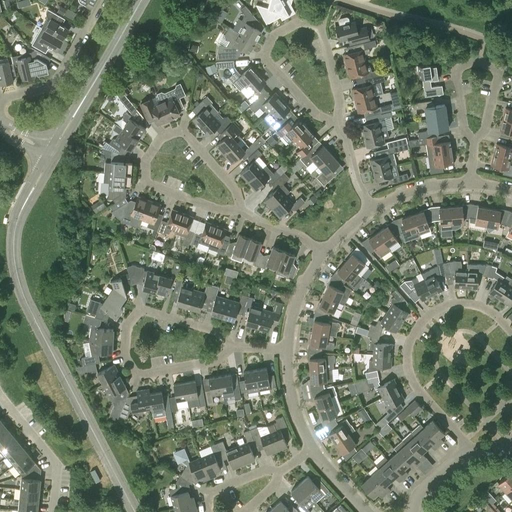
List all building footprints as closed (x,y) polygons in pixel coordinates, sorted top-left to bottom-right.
[(6,9),(11,5),(3,0),(6,9)] [(77,0),(78,0),(78,2),(79,3),(91,9),(95,0),(77,0)] [(270,0),(268,9),(256,5),(266,24),(283,15),(285,18),(295,13),(290,5),(291,0),(270,0)] [(58,11),(63,14),(67,9),(61,5),(58,11)] [(261,32),(246,23),(248,19),(253,15),(244,6),(240,10),(244,15),(241,20),(239,18),(232,29),(240,33),(255,42),(261,32)] [(221,19),(224,11),(219,8),(215,16),(221,19)] [(46,27),(44,30),(63,40),(69,30),(61,25),(61,23),(63,18),(47,9),(45,13),(47,18),(44,22),(46,27)] [(356,30),(354,22),(336,27),(337,34),(337,36),(338,36),(339,41),(358,36),(359,42),(369,39),(366,27),(356,30)] [(249,53),(255,42),(240,33),(232,29),(229,27),(224,35),(225,39),(229,41),(226,47),(219,45),(216,60),(229,59),(231,48),(234,44),(249,53)] [(56,51),(63,40),(44,30),(42,33),(37,34),(32,45),(44,52),(47,48),(49,47),(56,51)] [(343,48),(345,54),(343,54),(346,66),(365,61),(363,54),(369,52),(368,48),(376,46),(374,40),(343,48)] [(17,59),(16,56),(11,57),(13,64),(18,63),(22,80),(34,77),(33,73),(37,73),(37,75),(48,73),(46,65),(50,59),(34,50),(33,52),(23,54),(20,58),(17,59)] [(178,53),(175,59),(180,62),(183,56),(178,53)] [(15,75),(13,64),(9,65),(8,61),(4,62),(0,59),(0,83),(0,85),(13,82),(11,76),(15,75)] [(370,67),(367,68),(365,61),(346,66),(349,78),(355,76),(356,82),(384,75),(382,69),(371,72),(370,67)] [(213,64),(206,67),(208,73),(216,70),(213,64)] [(429,64),(416,66),(417,73),(418,72),(419,79),(422,78),(424,97),(443,94),(441,86),(431,87),(430,80),(438,79),(436,66),(430,67),(429,64)] [(245,86),(258,74),(251,66),(241,75),(236,70),(228,77),(240,91),(245,86)] [(250,104),(259,96),(260,97),(266,91),(262,86),(266,82),(258,74),(245,86),(252,94),(246,99),(250,104)] [(356,82),(358,88),(352,89),(355,101),(374,96),(383,94),(380,82),(385,81),(384,75),(356,82)] [(167,100),(161,102),(168,120),(170,119),(172,120),(177,118),(177,116),(179,115),(174,103),(180,100),(179,98),(185,95),(180,83),(176,85),(175,88),(164,93),(167,100)] [(123,94),(124,95),(130,91),(126,86),(119,89),(123,94)] [(135,108),(124,95),(123,94),(119,89),(114,91),(119,99),(132,115),(136,109),(135,108)] [(275,93),(271,96),(266,91),(260,97),(249,107),(254,113),(259,108),(262,111),(265,109),(269,113),(282,101),(275,93)] [(391,104),(377,108),(374,96),(355,101),(358,113),(363,111),(365,117),(391,110),(392,110),(391,104)] [(166,121),(168,120),(161,102),(155,105),(152,98),(139,104),(146,120),(147,120),(149,123),(155,121),(157,125),(159,124),(161,125),(166,122),(166,121)] [(192,120),(199,128),(213,116),(209,111),(211,110),(208,106),(211,104),(206,99),(203,102),(202,100),(191,110),(196,116),(192,120)] [(249,106),(244,101),(237,107),(242,112),(249,106)] [(276,131),(286,122),(287,121),(282,116),(290,109),(282,101),(269,113),(276,121),(271,125),(276,131)] [(414,110),(425,108),(427,120),(446,117),(444,105),(434,106),(431,101),(413,104),(414,110)] [(511,109),(505,108),(502,119),(511,121),(511,109)] [(381,131),(387,130),(384,118),(392,116),(391,110),(365,117),(366,124),(361,125),(364,136),(381,131)] [(123,120),(127,123),(122,129),(138,140),(145,129),(130,118),(131,117),(126,113),(123,117),(123,120)] [(218,119),(217,120),(213,116),(199,128),(207,136),(215,129),(219,134),(232,122),(227,117),(218,119)] [(418,139),(425,138),(438,136),(439,130),(448,129),(446,117),(427,120),(428,127),(425,132),(417,133),(418,139)] [(290,127),(286,122),(276,131),(288,144),(293,140),(307,127),(299,119),(290,127)] [(511,121),(502,119),(500,130),(511,132),(511,136),(511,139),(511,121)] [(215,146),(223,154),(237,142),(241,138),(237,134),(233,130),(237,127),(232,122),(219,134),(217,136),(221,140),(215,146)] [(314,136),(307,127),(293,140),(300,149),(296,152),(301,157),(319,141),(314,136)] [(102,148),(111,151),(117,153),(122,147),(124,146),(131,150),(138,140),(122,129),(115,140),(114,139),(112,139),(109,144),(106,142),(102,148)] [(389,138),(387,130),(381,131),(364,136),(367,148),(384,143),(383,140),(389,138)] [(223,154),(231,163),(240,156),(244,160),(265,141),(260,136),(248,147),(245,144),(241,147),(237,142),(223,154)] [(271,136),(266,141),(272,147),(277,142),(271,136)] [(428,156),(433,155),(452,152),(450,141),(439,143),(438,136),(425,138),(428,156)] [(387,144),(388,148),(407,143),(406,139),(387,144)] [(493,154),(511,159),(511,153),(511,141),(509,147),(496,144),(493,154)] [(388,148),(389,154),(387,156),(370,160),(373,171),(390,166),(396,165),(393,153),(409,149),(407,143),(388,148)] [(310,173),(318,166),(331,154),(323,146),(314,154),(310,149),(299,159),(307,167),(306,168),(310,173)] [(252,163),(240,173),(247,181),(265,165),(258,158),(262,154),(257,149),(248,158),(252,163)] [(124,155),(117,153),(111,151),(110,163),(105,162),(104,173),(131,175),(132,163),(123,162),(124,155)] [(442,165),(453,164),(452,152),(433,155),(434,166),(429,167),(430,174),(443,172),(442,165)] [(324,186),(334,176),(330,172),(339,163),(331,154),(318,166),(323,171),(316,177),(324,186)] [(511,165),(509,165),(511,159),(493,154),(491,165),(504,168),(502,174),(511,176),(511,165)] [(288,166),(292,172),(302,164),(298,158),(288,166)] [(271,184),(281,175),(277,171),(273,174),(265,165),(247,181),(255,190),(264,183),(270,183),(271,184)] [(396,165),(390,166),(373,171),(375,181),(390,178),(391,185),(409,180),(407,174),(399,176),(396,165)] [(108,199),(112,199),(115,203),(125,198),(127,186),(130,187),(131,175),(104,173),(103,183),(109,183),(108,199)] [(289,192),(282,184),(286,181),(289,179),(284,173),(281,175),(271,184),(273,186),(272,192),(264,200),(271,208),(285,196),(289,192)] [(314,195),(308,201),(311,205),(318,199),(314,195)] [(300,197),(292,204),(285,196),(271,208),(280,217),(289,208),(292,209),(293,208),(295,211),(305,202),(300,197)] [(111,212),(122,222),(127,217),(130,222),(131,225),(139,228),(142,220),(149,201),(137,197),(136,202),(130,200),(127,202),(125,198),(115,203),(110,207),(112,211),(111,212)] [(94,212),(104,206),(102,201),(91,207),(94,212)] [(156,216),(160,205),(149,201),(142,220),(148,222),(147,227),(153,229),(157,231),(161,218),(156,216)] [(463,219),(469,218),(470,204),(462,205),(462,206),(450,207),(452,229),(458,228),(460,226),(462,223),(463,223),(463,219)] [(478,205),(470,204),(469,218),(469,228),(485,231),(485,228),(489,209),(478,207),(478,205)] [(439,206),(431,207),(433,221),(440,220),(440,224),(441,230),(452,229),(450,207),(439,208),(439,206)] [(427,223),(433,221),(431,207),(423,210),(423,211),(412,215),(419,235),(430,231),(427,223)] [(498,223),(504,224),(509,211),(501,209),(500,211),(489,209),(485,228),(488,232),(496,227),(497,227),(498,223)] [(176,230),(182,213),(172,210),(167,222),(162,220),(158,232),(164,234),(164,232),(169,234),(171,228),(176,230)] [(175,233),(185,237),(182,245),(188,247),(192,234),(187,232),(192,217),(182,213),(176,230),(175,233)] [(401,218),(393,220),(400,233),(404,242),(405,242),(404,241),(410,236),(414,237),(420,236),(419,235),(412,215),(402,219),(401,218)] [(395,236),(400,233),(393,220),(387,225),(387,226),(378,232),(387,246),(397,240),(395,236)] [(197,246),(199,243),(208,246),(216,226),(206,222),(202,232),(201,232),(199,234),(196,233),(191,244),(197,246)] [(216,226),(208,246),(208,248),(218,252),(217,254),(223,256),(227,244),(230,237),(224,235),(226,230),(216,226)] [(378,232),(369,239),(368,238),(361,243),(370,253),(376,250),(381,257),(390,250),(387,246),(378,232)] [(231,256),(233,251),(244,255),(250,239),(239,234),(235,245),(229,243),(225,254),(231,256)] [(257,253),(261,243),(250,239),(244,255),(254,259),(253,264),(259,267),(263,256),(257,253)] [(482,240),(481,247),(495,249),(496,241),(482,240)] [(273,247),(269,258),(263,256),(259,267),(265,269),(266,264),(277,268),(284,251),(273,247)] [(351,253),(352,254),(345,262),(361,277),(369,268),(362,262),(366,257),(356,247),(351,253)] [(152,250),(150,256),(161,260),(163,254),(152,250)] [(295,255),(284,251),(277,268),(276,273),(292,279),(297,268),(291,266),(295,255)] [(394,259),(383,266),(386,271),(397,264),(394,259)] [(455,271),(454,288),(466,288),(466,270),(462,270),(462,265),(461,261),(454,261),(443,263),(445,275),(451,274),(450,272),(455,271)] [(337,271),(336,271),(331,277),(343,284),(347,280),(348,281),(346,283),(354,289),(356,289),(359,285),(359,283),(357,281),(361,277),(345,262),(337,271)] [(178,277),(181,264),(175,263),(171,276),(178,277)] [(439,276),(445,275),(443,263),(437,265),(437,266),(439,275),(439,276)] [(126,267),(128,273),(131,283),(141,280),(144,281),(142,289),(154,293),(159,274),(147,271),(145,276),(141,275),(138,264),(126,267)] [(482,275),(487,277),(491,266),(485,264),(482,275)] [(439,275),(437,266),(421,274),(423,279),(432,296),(442,291),(435,277),(439,275)] [(497,280),(489,293),(498,299),(511,279),(506,276),(505,278),(495,272),(497,267),(491,266),(487,277),(493,279),(493,278),(497,280)] [(478,271),(466,270),(466,288),(477,289),(478,271)] [(123,285),(131,283),(128,273),(120,276),(120,278),(112,281),(114,288),(107,297),(123,308),(120,305),(126,296),(123,285)] [(172,278),(159,274),(154,293),(167,296),(172,278)] [(183,278),(178,277),(173,292),(179,293),(176,304),(188,307),(193,289),(181,286),(183,278)] [(327,284),(329,284),(324,295),(338,302),(343,304),(351,289),(343,284),(331,277),(327,284)] [(417,278),(411,280),(422,301),(432,296),(423,279),(419,282),(417,278)] [(511,278),(511,279),(498,299),(508,305),(511,299),(511,298),(511,278)] [(404,281),(400,285),(407,294),(412,290),(404,281)] [(206,285),(204,292),(193,289),(188,307),(199,311),(201,307),(206,309),(206,310),(212,286),(206,285)] [(211,312),(210,314),(222,317),(227,299),(216,296),(218,288),(212,286),(206,310),(211,312)] [(390,302),(392,304),(387,313),(402,323),(408,313),(403,310),(407,303),(395,289),(390,294),(393,297),(391,299),(390,302)] [(241,295),(239,302),(227,299),(222,317),(234,321),(236,313),(242,315),(247,296),(241,295)] [(318,306),(317,305),(314,312),(328,317),(330,311),(332,312),(331,314),(338,318),(341,311),(335,308),(338,302),(324,295),(318,306)] [(250,306),(252,298),(247,296),(242,315),(247,316),(245,324),(257,327),(262,309),(250,306)] [(95,314),(94,317),(99,319),(107,321),(108,315),(116,318),(123,308),(107,297),(103,304),(90,299),(86,311),(95,314)] [(275,301),(272,312),(262,309),(257,327),(269,331),(271,323),(276,325),(278,319),(281,307),(282,303),(275,301)] [(308,324),(313,325),(312,332),(327,335),(336,336),(337,331),(339,330),(339,325),(338,323),(328,321),(328,323),(326,323),(328,317),(314,312),(313,318),(309,317),(308,324)] [(354,312),(350,322),(355,324),(359,314),(354,312)] [(396,332),(402,323),(387,313),(380,322),(396,332)] [(99,319),(94,317),(85,314),(83,322),(89,324),(89,340),(112,341),(113,329),(98,329),(100,324),(98,323),(99,319)] [(370,324),(368,330),(380,334),(382,328),(370,324)] [(378,339),(380,334),(368,330),(366,335),(378,339)] [(334,342),(326,341),(327,335),(312,332),(310,344),(308,343),(307,351),(321,352),(322,346),(324,346),(323,349),(333,350),(334,342)] [(112,353),(112,341),(89,340),(89,344),(91,356),(81,358),(82,359),(79,360),(81,366),(95,363),(100,362),(98,353),(112,353)] [(391,356),(392,344),(370,343),(369,349),(373,349),(373,355),(391,356)] [(323,358),(321,358),(321,352),(307,351),(308,359),(309,359),(310,371),(332,369),(334,369),(334,363),(335,361),(335,356),(333,355),(323,356),(323,358)] [(391,356),(373,355),(366,354),(366,364),(372,365),(372,366),(391,367),(391,356)] [(97,371),(95,363),(81,366),(76,368),(79,375),(97,371)] [(97,373),(103,384),(120,376),(114,365),(97,373)] [(266,368),(255,370),(258,391),(270,389),(270,388),(276,387),(273,375),(268,376),(266,368)] [(311,383),(309,383),(310,391),(324,388),(323,382),(333,381),(332,369),(310,371),(311,383)] [(247,393),(258,391),(255,370),(243,372),(245,380),(239,381),(241,393),(247,392),(247,393)] [(365,371),(366,378),(378,376),(377,370),(365,371)] [(230,374),(219,376),(222,392),(223,397),(234,395),(235,400),(241,399),(239,387),(233,388),(230,374)] [(121,389),(125,387),(120,376),(103,384),(114,405),(109,416),(117,420),(125,401),(117,398),(121,390),(121,389)] [(213,404),(211,394),(222,392),(219,376),(208,378),(211,392),(205,393),(207,405),(213,404)] [(377,388),(383,399),(399,389),(394,379),(377,388)] [(184,383),(187,399),(188,407),(199,405),(199,407),(205,405),(203,394),(197,395),(195,381),(184,383)] [(178,410),(176,401),(187,399),(184,383),(173,385),(175,399),(169,400),(172,411),(178,410)] [(313,398),(314,398),(318,409),(333,403),(330,397),(336,395),(333,386),(324,388),(310,391),(313,398)] [(127,412),(152,408),(149,394),(148,389),(136,391),(137,395),(127,397),(119,416),(125,418),(127,412)] [(399,389),(383,399),(387,407),(385,409),(388,415),(384,418),(388,422),(403,408),(399,401),(404,399),(399,389)] [(152,408),(153,417),(165,415),(168,430),(174,429),(168,395),(162,396),(161,392),(149,394),(152,408)] [(322,420),(321,420),(323,428),(336,421),(334,416),(343,413),(338,401),(333,403),(318,409),(322,420)] [(406,409),(413,416),(422,409),(415,401),(406,409)] [(358,412),(365,422),(370,419),(363,408),(358,412)] [(403,409),(396,415),(400,420),(407,413),(403,409)] [(273,424),(275,430),(270,433),(277,449),(287,445),(281,431),(287,428),(282,416),(275,419),(276,422),(273,424)] [(328,434),(329,434),(335,443),(349,434),(345,428),(349,425),(345,419),(338,424),(336,421),(323,428),(328,434)] [(433,420),(423,428),(439,445),(444,441),(440,437),(444,433),(437,420),(435,422),(433,420)] [(439,445),(423,428),(420,424),(411,432),(426,449),(430,445),(435,450),(439,445)] [(267,426),(256,427),(249,430),(254,442),(261,439),(267,454),(277,449),(270,433),(267,426)] [(0,447),(14,437),(7,429),(0,434),(0,447)] [(243,432),(247,442),(237,447),(244,463),(255,459),(249,444),(254,442),(249,430),(243,432)] [(426,449),(411,432),(402,440),(421,462),(426,457),(422,453),(426,449)] [(353,446),(355,444),(349,434),(335,443),(342,453),(341,454),(346,460),(356,451),(353,446)] [(0,448),(6,457),(21,445),(14,437),(0,447),(0,448)] [(417,466),(421,462),(402,440),(393,449),(397,452),(408,465),(413,461),(417,466)] [(216,444),(221,456),(226,453),(232,468),(244,463),(237,447),(226,451),(222,441),(216,444)] [(222,458),(221,456),(216,444),(211,447),(213,452),(201,457),(209,477),(216,475),(214,471),(220,469),(216,460),(222,458)] [(13,465),(27,453),(21,445),(6,457),(13,465)] [(181,461),(187,465),(179,476),(190,483),(191,484),(203,479),(203,480),(209,477),(201,457),(189,462),(183,449),(174,453),(178,463),(181,461)] [(362,459),(356,452),(352,455),(358,462),(362,459)] [(408,465),(397,452),(388,460),(403,478),(408,474),(404,469),(408,465)] [(22,475),(30,473),(28,470),(27,468),(34,462),(27,453),(13,465),(22,475)] [(376,464),(379,468),(391,481),(395,477),(399,482),(403,478),(388,460),(384,456),(376,464)] [(391,481),(379,468),(370,476),(386,494),(390,490),(386,485),(391,481)] [(498,483),(505,492),(511,485),(511,471),(498,483)] [(30,477),(30,473),(22,475),(22,476),(21,489),(39,491),(40,480),(30,479),(30,477)] [(177,488),(169,490),(174,508),(195,503),(193,496),(192,496),(189,484),(190,483),(179,476),(176,482),(177,488)] [(308,476),(299,484),(311,497),(315,502),(323,495),(326,498),(331,493),(322,484),(318,488),(308,476)] [(381,498),(386,494),(370,476),(361,485),(372,498),(377,493),(381,498)] [(310,511),(303,504),(311,497),(299,484),(291,491),(301,503),(297,507),(301,511),(310,511)] [(20,500),(38,501),(39,491),(21,489),(20,500)] [(486,490),(482,493),(489,503),(493,500),(486,490)] [(19,510),(35,511),(36,511),(38,501),(20,500),(19,510)] [(280,501),(272,508),(275,511),(297,511),(292,505),(287,509),(280,501)] [(481,505),(486,510),(489,506),(485,501),(481,505)] [(195,511),(195,510),(196,510),(195,503),(174,508),(174,511),(195,511)]
